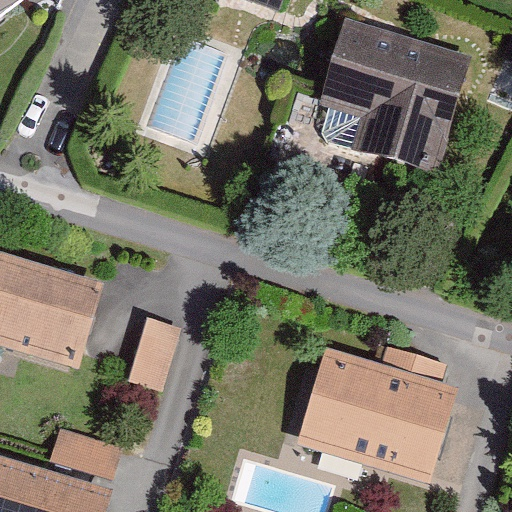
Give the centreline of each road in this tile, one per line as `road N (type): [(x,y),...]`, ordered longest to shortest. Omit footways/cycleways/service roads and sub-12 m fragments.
road 1 (residential): [(511,340),(22,192)]
road 2 (residential): [(22,192),(104,0)]
